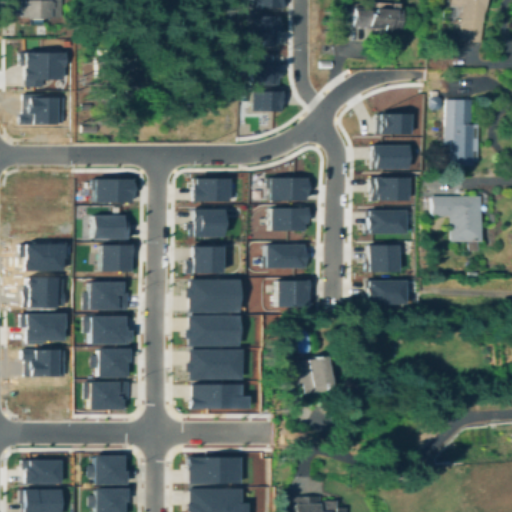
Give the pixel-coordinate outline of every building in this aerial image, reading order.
[(57,0),(57,3),(52,3),(52,17),(38,17),(38,18),(21,18),(21,17),(13,17),(13,13),(1,13),(1,0),(57,0)] [(475,0),(475,12),(474,12),(472,42),(450,40),(452,6),(439,6),(439,0),(475,0)] [(384,3),(383,9),(387,9),(385,30),(377,29),(377,32),(371,32),(370,34),(364,34),(365,29),(339,27),(340,20),(335,19),(336,3),(362,4),(362,1),(384,3)] [(240,44),(240,12),(261,12),(261,44),(240,44)] [(16,76),(16,47),(49,47),(49,76),(16,76)] [(239,81),(239,51),(262,51),(262,81),(239,81)] [(107,74),(106,82),(120,85),(122,77),(107,74)] [(173,86),(179,106),(195,101),(189,81),(173,86)] [(240,108),(240,86),(271,86),(271,108),(240,108)] [(15,123),(15,93),(50,93),(50,123),(15,123)] [(473,124),(473,161),(469,161),(469,165),(446,165),(446,144),(439,144),(439,99),(466,99),(466,124),(473,124)] [(367,129),(367,108),(402,108),(402,129),(367,129)] [(363,164),(363,141),(401,141),(401,164),(363,164)] [(364,196),(364,173),(403,173),(403,196),(364,196)] [(177,176),(177,203),(215,203),(215,176),(177,176)] [(15,201),(15,179),(51,179),(51,201),(15,201)] [(79,179),(119,179),(119,205),(79,205),(79,179)] [(255,179),(294,179),(294,203),(256,203),(255,179)] [(476,195),(476,240),(474,240),(475,250),(465,251),(464,240),(445,240),(445,215),(427,215),(427,195),(476,195)] [(20,236),(20,207),(51,207),(51,236),(20,236)] [(259,207),(296,207),(296,226),(289,227),(289,233),(259,233),(259,207)] [(359,230),(359,207),(400,207),(400,230),(359,230)] [(176,210),(176,238),(211,239),(211,210),(176,210)] [(80,211),(120,211),(120,237),(80,237),(80,211)] [(17,267),(17,240),(55,240),(55,267),(17,267)] [(360,268),(360,240),(393,240),(393,268),(360,268)] [(257,242),(293,242),(293,269),(256,269),(257,242)] [(177,244),(178,271),(209,270),(208,243),(177,244)] [(119,246),(87,246),(87,254),(73,254),(73,270),(120,269),(119,246)] [(19,304),(19,274),(50,274),(50,304),(19,304)] [(181,277),(231,277),(231,310),(181,309),(181,295),(178,295),(178,286),(181,286),(181,277)] [(361,277),(399,277),(399,302),(363,302),(363,292),(361,292),(361,277)] [(270,278),(301,278),(301,291),(303,291),(303,299),(301,299),(301,305),(271,305),(270,278)] [(80,280),(118,280),(118,291),(120,291),(121,307),(75,308),(76,290),(80,290),(80,280)] [(17,339),(17,311),(56,311),(56,339),(17,339)] [(181,313),(231,313),(231,344),(181,343),(181,336),(178,336),(178,327),(181,327),(181,313)] [(76,314),(121,314),(121,328),(123,328),(123,338),(122,338),(122,341),(82,341),(81,330),(76,330),(76,314)] [(15,374),(15,346),(50,346),(50,374),(15,374)] [(89,346),(121,346),(121,360),(123,360),(123,368),(119,368),(119,375),(89,375),(89,365),(83,365),(83,353),(89,353),(89,346)] [(183,347),(233,347),(234,377),(183,377),(183,369),(180,369),(180,360),(183,360),(183,347)] [(323,355),(329,388),(303,394),(300,383),(296,384),(295,379),(281,382),(277,363),(294,359),(295,361),(323,355)] [(76,380),(121,379),(121,396),(118,396),(118,407),(80,408),(80,397),(76,397),(76,380)] [(13,403),(13,380),(52,380),(52,403),(13,403)] [(185,382),(233,382),(234,394),(241,394),(241,406),(184,407),(185,382)] [(85,454),(116,453),(116,460),(119,461),(119,469),(118,469),(118,482),(86,482),(86,476),(80,475),(79,463),(85,463),(85,454)] [(180,455),(232,455),(232,482),(182,481),(182,467),(180,467),(180,455)] [(13,456),(13,484),(51,484),(51,456),(13,456)] [(86,486),(119,486),(120,500),(120,507),(117,507),(117,511),(87,511),(87,505),(81,505),(81,493),(86,492),(86,486)] [(181,511),(181,487),(233,486),(234,501),(239,501),(239,511),(181,511)] [(49,488),(49,511),(12,511),(12,488),(49,488)] [(318,501),(321,501),(321,500),(333,500),(333,507),(343,507),(343,511),(284,511),(284,504),(291,504),(292,496),(318,496),(318,501)]
